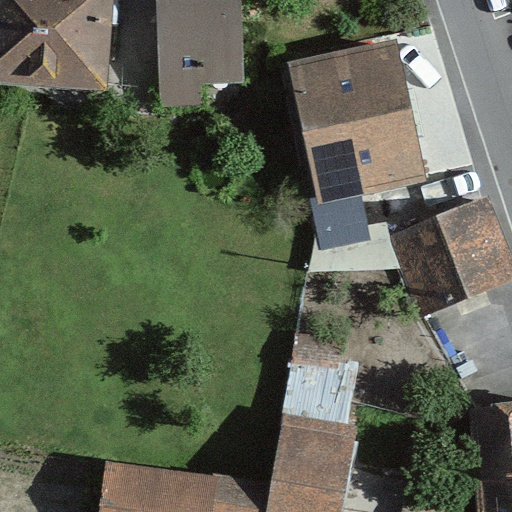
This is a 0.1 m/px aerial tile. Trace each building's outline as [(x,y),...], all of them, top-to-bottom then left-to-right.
[(117,0),(0,0),(0,89),(108,99),(117,0)] [(242,0),(157,0),(160,110),(203,108),(203,88),(245,87),(242,0)] [(397,43),(289,66),(320,210),(428,187),(397,43)] [(511,272),(487,205),(406,235),(434,310),(511,280),(511,272)] [(343,511),(356,430),(282,419),(271,488),(267,511),(343,511)] [(511,511),(511,424),(483,427),(489,511),(511,511)] [(106,465),(98,511),(216,511),(221,482),(106,465)] [(221,482),(216,511),(267,511),(271,488),(221,480),(221,482)]
